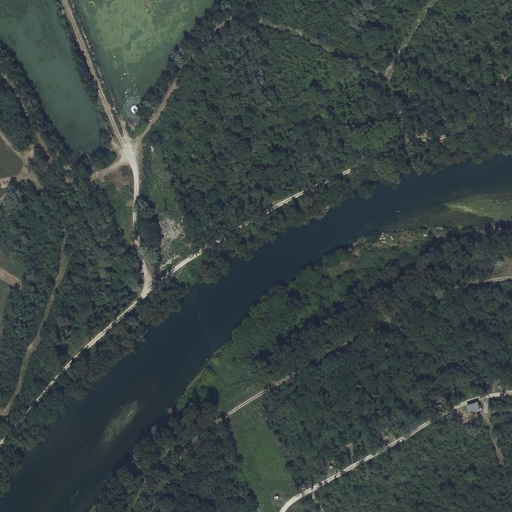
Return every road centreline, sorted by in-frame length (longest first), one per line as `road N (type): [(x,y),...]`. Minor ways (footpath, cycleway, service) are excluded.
road 1 (track): [(511,128),(410,144),(282,201),(189,257),(76,357),(0,448)]
road 2 (track): [(152,511),(159,487),(215,421),(399,313),(471,282),(511,278)]
road 3 (track): [(265,0),(220,25),(192,57),(128,157),(81,182),(59,175),(0,70)]
road 4 (track): [(64,0),(137,172),(141,297)]
road 5 (track): [(282,511),(450,409),(511,392)]
